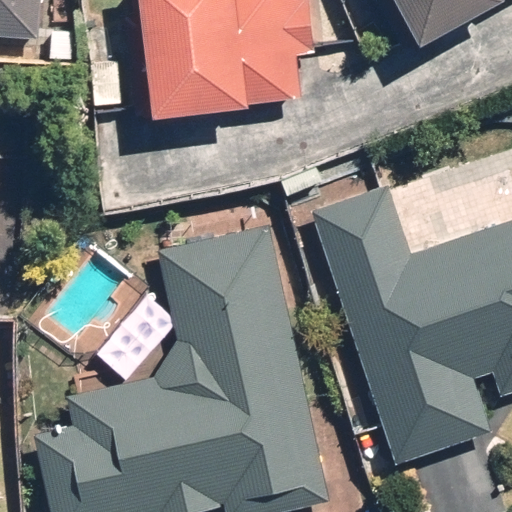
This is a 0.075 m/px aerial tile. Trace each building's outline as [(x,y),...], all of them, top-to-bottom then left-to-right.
[(0,0),(0,38),(36,41),(38,0),(0,0)] [(300,62),(301,0),(130,0),(129,122),(236,124),(236,110),(291,111),(292,62),(300,62)] [(369,0),(404,55),(492,0),(369,0)] [(511,399),(511,212),(404,253),(382,194),(301,225),(392,467),(483,432),(466,388),(483,381),(493,407),(511,399)] [(157,271),(170,336),(148,388),(20,414),(39,511),(302,511),(324,508),(271,248),(157,271)]
